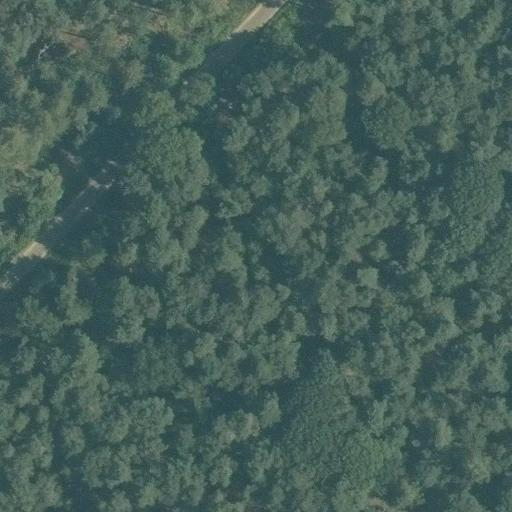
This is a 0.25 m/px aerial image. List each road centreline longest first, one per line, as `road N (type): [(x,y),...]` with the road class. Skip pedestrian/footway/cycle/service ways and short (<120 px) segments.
road 1 (unknown): [(172,101),(289,376),(511,484)]
road 2 (unclassified): [(0,285),(269,0)]
road 3 (unknown): [(172,101),(34,0)]
